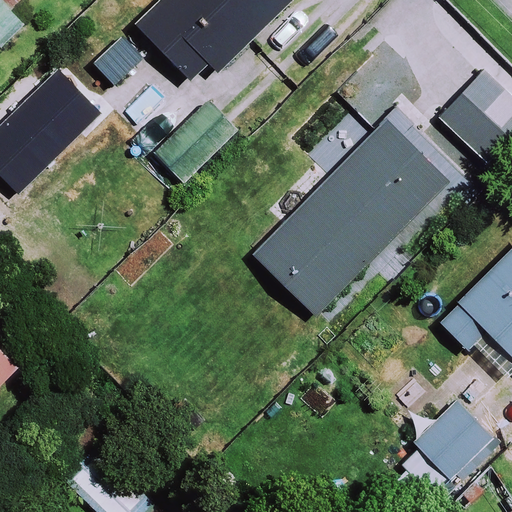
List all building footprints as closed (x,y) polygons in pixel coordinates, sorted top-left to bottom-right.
[(287,0),(163,0),(135,29),(188,81),(205,63),(216,73),(287,0)] [(0,46),(21,24),(0,4),(0,46)] [(511,134),(511,108),(466,65),(424,110),(483,165),(511,134)] [(234,134),(187,84),(134,132),(181,183),(234,134)] [(409,154),(381,126),(252,256),(312,316),(447,179),(415,147),(409,154)] [(468,356),(474,349),(504,380),(511,371),(511,248),(435,322),(468,356)] [(0,382),(16,367),(0,350),(0,382)] [(490,435),(455,400),(395,460),(430,495),(490,435)] [(154,511),(108,459),(77,486),(99,511),(154,511)]
